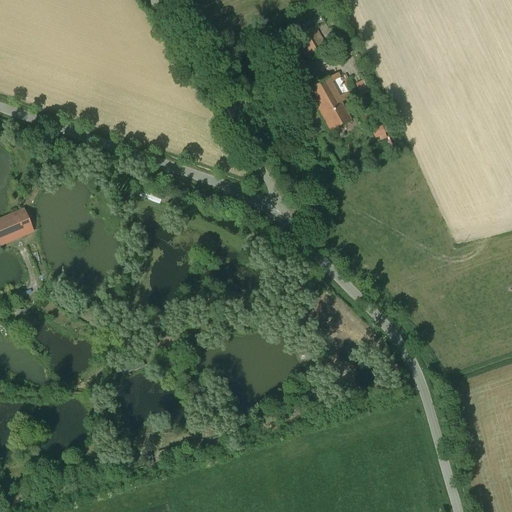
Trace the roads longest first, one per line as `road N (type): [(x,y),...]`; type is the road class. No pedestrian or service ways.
road 1 (tertiary): [(281,220),(409,355),(458,511)]
road 2 (tertiary): [(0,107),(235,189),(281,220)]
road 3 (unclassified): [(281,220),(270,187),(152,0)]
